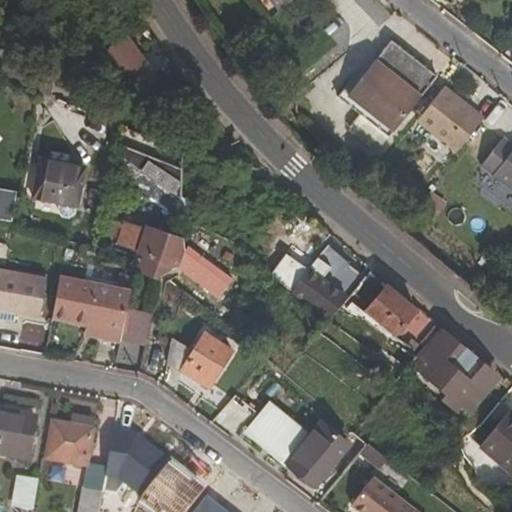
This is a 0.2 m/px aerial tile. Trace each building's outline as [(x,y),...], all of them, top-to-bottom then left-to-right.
[(160,79),(132,37),(108,54),(137,95),(160,79)] [(340,97),(363,115),(391,137),(438,75),(393,40),(363,78),(358,74),(340,97)] [(475,111),(444,87),(419,120),(449,144),(475,111)] [(487,121),(506,135),(511,127),(511,107),(501,100),(487,121)] [(475,111),(449,144),(459,151),(485,118),(475,111)] [(391,137),(363,115),(352,128),(380,150),(391,137)] [(511,145),(504,139),(483,167),(511,189),(511,145)] [(30,199),(79,211),(88,170),(38,159),(30,199)] [(438,216),(447,204),(433,193),(423,205),(438,216)] [(0,220),(11,224),(16,200),(0,195),(0,220)] [(307,221),(298,213),(278,236),(308,261),(331,233),(311,217),(307,221)] [(114,246),(146,257),(141,272),(158,278),(179,272),(185,253),(185,242),(123,221),(114,246)] [(292,292),(327,320),(345,296),(349,298),(366,276),(348,262),(349,261),(329,246),(292,292)] [(179,272),(219,300),(234,279),(200,255),(196,260),(185,253),(179,272)] [(0,311),(39,319),(46,281),(0,271),(0,311)] [(367,277),(349,299),(420,356),(441,330),(370,273),(367,277)] [(98,329),(100,339),(119,343),(129,290),(60,277),(52,320),(98,329)] [(166,361),(209,389),(233,352),(206,334),(194,353),(171,338),(166,361)] [(422,377),(470,416),(492,389),(483,381),(493,368),(454,337),(422,377)] [(270,406),(248,434),(316,487),(350,445),(323,423),(310,438),(270,406)] [(0,410),(0,457),(30,463),(38,418),(0,410)] [(511,412),(510,411),(479,448),(511,476),(511,412)] [(94,430),(52,423),(45,460),(87,468),(94,430)] [(138,498),(169,457),(131,428),(106,425),(99,480),(117,482),(138,498)] [(30,511),(31,511),(37,480),(17,476),(11,509),(30,511)] [(352,506),(360,511),(416,511),(373,478),(352,506)] [(222,511),(202,497),(190,511),(222,511)]
